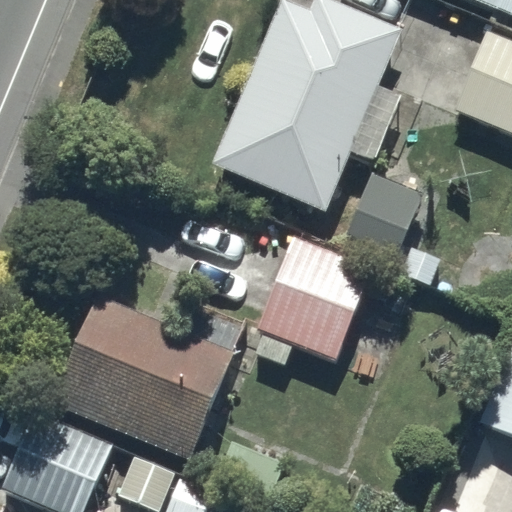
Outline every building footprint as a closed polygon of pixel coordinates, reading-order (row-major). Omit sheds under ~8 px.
[(511,0),(419,0),(511,38),(511,0)] [(311,33),(279,19),(210,183),(326,232),(352,171),(373,180),(400,115),(375,105),(398,51),(318,17),(311,33)] [(511,60),(484,49),(452,125),(511,150),(511,60)] [(420,208),(372,189),(345,259),(394,278),(420,208)] [(376,281),(297,248),(256,346),(261,348),(254,365),(282,377),(289,359),(336,378),(376,281)] [(184,349),(96,315),(53,426),(189,479),(242,344),(193,325),(184,349)] [(511,360),(480,441),(511,453),(511,360)] [(35,426),(0,503),(19,511),(86,511),(110,459),(35,426)] [(273,511),(286,484),(232,460),(218,493),(261,511),(273,511)] [(227,511),(180,491),(170,511),(227,511)]
